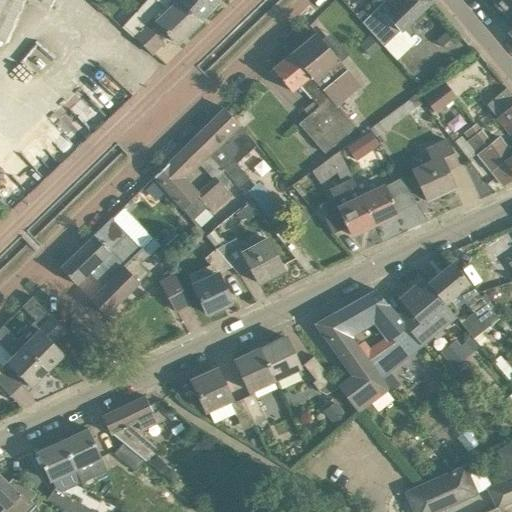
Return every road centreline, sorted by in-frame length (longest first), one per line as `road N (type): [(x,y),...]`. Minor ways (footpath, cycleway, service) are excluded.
road 1 (residential): [(0,439),(511,201)]
road 2 (residential): [(0,296),(302,0)]
road 3 (residential): [(254,0),(0,244)]
